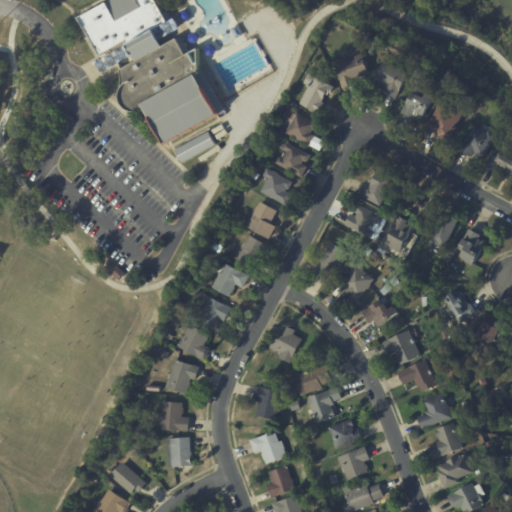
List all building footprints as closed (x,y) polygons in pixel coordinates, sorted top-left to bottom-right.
[(161,0),(172,19),(175,18),(181,28),(160,40),(163,46),(181,36),(191,52),(199,48),(198,63),(225,110),(167,144),(146,108),(139,111),(135,112),(132,111),(129,110),(126,109),(122,105),(121,102),(119,96),(120,93),(121,88),(122,82),(121,76),(120,70),(137,60),(133,54),(102,72),(97,62),(112,53),(110,49),(99,55),(78,17),(107,0),(161,0)] [(260,29),(273,48),(270,51),(256,32),(260,29)] [(356,78),(352,80),(353,83),(342,87),(340,82),(341,82),(334,62),(347,57),(348,59),(355,57),(354,56),(362,53),(365,61),(366,60),(367,65),(366,66),(369,74),(356,78)] [(394,98),(383,93),(386,88),(383,87),(384,85),(375,80),(384,61),(409,73),(396,99),(394,98)] [(331,93),(329,96),(326,94),(322,102),(324,103),(319,113),(300,103),(315,76),(334,87),(331,93)] [(413,120),(401,113),(414,91),(425,97),(429,91),(435,95),(421,119),(416,116),(413,120)] [(486,109),(480,105),(483,99),(489,102),(486,109)] [(438,133),(427,127),(440,104),(445,107),(448,102),(465,111),(448,143),(444,141),(444,142),(437,138),(439,134),(438,133)] [(296,112),(317,124),(314,130),(313,130),(312,133),(315,135),(309,145),(285,132),(287,130),(279,126),(287,110),(295,114),(296,112)] [(483,131),(488,134),(489,131),(496,135),(482,160),(476,156),(474,159),(460,151),(474,126),(483,131)] [(174,149),(181,162),(215,144),(208,131),(174,149)] [(304,162),(303,164),(308,166),(302,177),(276,163),(279,157),(283,159),(287,152),(281,149),(286,141),(311,155),(308,161),(307,161),(306,162),(304,161),(304,162)] [(511,173),(510,176),(498,170),(496,172),(485,166),(492,153),(493,153),(496,148),(506,153),(508,149),(511,151),(511,173)] [(293,182),(289,190),(287,189),(286,191),(292,194),(286,206),(261,192),(268,178),(263,176),(267,168),(293,182)] [(362,195),(367,186),(369,186),(373,179),(370,177),(374,168),(394,179),(380,206),(361,196),(362,195)] [(274,230),(269,239),(245,226),(250,218),(251,219),(260,202),(277,211),(270,224),(276,227),(274,230)] [(345,223),(350,213),(356,216),(357,214),(355,213),(355,211),(354,211),(358,204),(384,218),(380,226),(383,227),(375,241),(344,224),(345,223)] [(458,221),(445,247),(431,240),(445,214),(458,221)] [(407,221),(408,221),(407,224),(414,227),(400,252),(407,256),(402,265),(377,251),(382,243),(385,244),(400,217),(407,221)] [(471,230),(481,235),(479,239),(482,240),(481,241),(486,244),(474,266),(460,259),(464,252),(459,249),(470,229),(471,230)] [(219,234),(226,238),(223,243),(216,239),(219,234)] [(256,263),(252,270),(236,261),(250,236),(266,245),(256,263)] [(52,248),(51,251),(40,245),(43,240),(54,245),(52,248)] [(216,242),(224,248),(219,253),(212,248),(216,242)] [(325,279),(315,273),(322,263),(319,261),(331,243),(348,254),(336,272),(333,270),(326,280),(325,279)] [(368,257),(363,253),(367,247),(372,250),(368,257)] [(207,256),(210,251),(215,254),(212,259),(207,256)] [(248,278),(243,288),(236,284),(234,287),(235,288),(232,293),(231,293),(229,297),(212,288),(219,275),(218,275),(219,273),(216,271),(220,264),(223,266),(225,264),(249,276),(248,278)] [(348,294),(339,286),(356,265),(375,280),(371,285),(372,286),(368,290),(367,289),(356,303),(349,298),(352,294),(350,292),(349,294),(348,294)] [(125,276),(119,282),(111,274),(118,267),(126,275),(125,276)] [(462,294),(468,305),(470,304),(477,316),(461,326),(455,314),(450,317),(445,309),(450,306),(447,301),(448,300),(446,297),(456,291),(458,294),(461,292),(462,294)] [(227,317),(224,322),(219,319),(214,328),(198,320),(203,310),(195,305),(201,293),(231,308),(227,317)] [(381,302),(383,306),(386,304),(390,310),(394,306),(399,313),(379,328),(374,321),(370,324),(362,313),(380,300),(381,302)] [(487,320),(508,332),(501,344),(495,341),(493,346),(490,344),(488,348),(480,343),(482,339),(476,336),(485,319),(487,320)] [(294,330),(295,331),(293,335),(303,340),(290,364),(279,357),(281,353),(277,351),(276,354),(269,350),(283,324),(294,330)] [(209,351),(203,361),(177,347),(181,339),(182,340),(190,325),(209,335),(204,346),(210,349),(209,351)] [(410,332),(422,357),(400,367),(396,358),(398,357),(396,352),(389,355),(383,343),(409,330),(410,332)] [(199,369),(195,381),(191,380),(186,394),(165,388),(168,379),(169,379),(175,360),(199,368),(199,369)] [(417,387),(414,381),(404,385),(398,373),(426,360),(438,385),(423,393),(420,387),(418,388),(417,387)] [(327,369),(332,382),(321,386),(323,389),(301,397),(296,384),(295,384),(292,377),(326,365),(327,369)] [(479,381),(485,379),(488,385),(482,388),(479,381)] [(456,387),(461,385),(464,391),(459,394),(456,387)] [(279,404),(275,421),(257,416),(260,403),(253,401),(256,386),(282,392),(279,404)] [(338,388),(342,399),(333,403),(334,405),(331,406),(335,417),(317,424),(308,399),(338,387),(338,388)] [(452,419),(422,430),(418,418),(426,415),(425,412),(429,411),(428,407),(427,407),(424,400),(443,393),(446,400),(452,398),(455,407),(450,409),(451,412),(450,413),(452,419)] [(300,409),(292,411),(290,402),(298,401),(300,409)] [(189,421),(188,432),(161,430),(163,402),(183,404),(182,418),(189,418),(189,421)] [(354,429),(354,430),(358,429),(362,440),(337,449),(329,428),(352,420),(354,426),(353,427),(354,429)] [(459,435),(464,449),(433,460),(429,448),(438,445),(437,442),(440,441),(439,438),(438,438),(436,431),(454,424),(459,435)] [(277,437),(279,442),(282,441),(287,457),(265,465),(262,455),(263,454),(262,451),(255,453),(251,441),(267,435),(267,434),(270,433),(271,434),(275,432),(277,437)] [(189,439),(190,452),(191,452),(193,466),(169,468),(167,440),(189,438),(189,439)] [(366,449),(370,460),(364,462),(369,473),(348,481),(342,465),(341,465),(338,458),(365,447),(366,449)] [(444,490),(438,473),(440,472),(438,466),(446,463),(446,462),(460,457),(466,455),(473,474),(458,479),(460,484),(444,490)] [(142,490),(139,493),(135,490),(131,494),(111,476),(123,463),(147,484),(142,490)] [(291,479),(295,490),(272,499),(267,485),(273,483),(269,473),(286,466),(291,479)] [(161,474),(165,482),(162,484),(157,476),(161,474)] [(452,507),(447,497),(472,483),(474,487),(480,485),(485,495),(481,497),(483,501),(482,502),(485,506),(473,511),(462,511),(461,509),(458,510),(456,507),(453,508),(452,507)] [(380,486),(384,498),(373,502),(374,505),(355,511),(345,511),(343,504),(347,502),(344,493),(355,489),(356,490),(367,485),(368,489),(379,485),(380,486)] [(130,505),(125,511),(93,511),(97,506),(98,507),(109,490),(130,504),(130,505)] [(301,511),(275,511),(272,504),(296,496),(301,511)] [(500,511),(489,503),(481,511),(500,511)]
